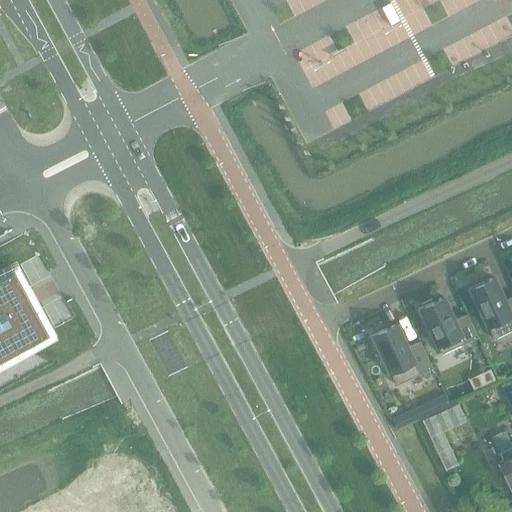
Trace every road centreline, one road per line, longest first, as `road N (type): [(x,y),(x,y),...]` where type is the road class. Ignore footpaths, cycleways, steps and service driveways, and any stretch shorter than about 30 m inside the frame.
road 1 (tertiary): [(332,511),(124,126)]
road 2 (tertiary): [(103,160),(296,511)]
road 3 (residential): [(285,270),(511,163)]
road 4 (residential): [(316,328),(511,238)]
road 5 (residential): [(412,511),(316,328)]
road 6 (residential): [(285,270),(187,93)]
road 7 (residential): [(119,345),(211,511)]
road 8 (unclassified): [(119,345),(31,183)]
road 9 (tertiary): [(15,0),(90,136)]
road 10 (tertiary): [(124,126),(55,0)]
road 11 (residential): [(0,400),(119,345)]
